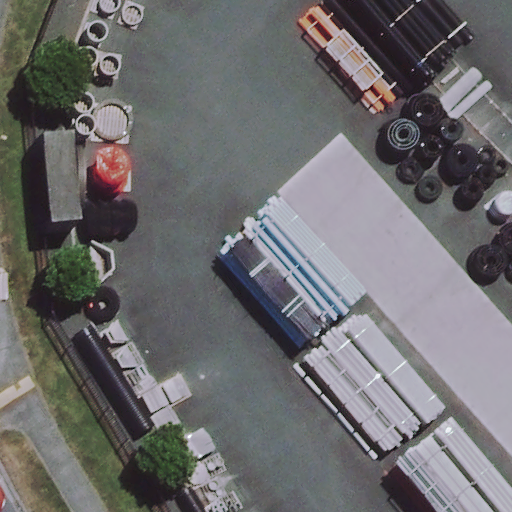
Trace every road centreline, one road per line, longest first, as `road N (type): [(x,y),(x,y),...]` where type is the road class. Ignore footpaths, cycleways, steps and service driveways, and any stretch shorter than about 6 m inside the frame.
road 1 (unknown): [(511,482),(133,102),(87,35),(81,0)]
road 2 (unknown): [(370,0),(511,146)]
